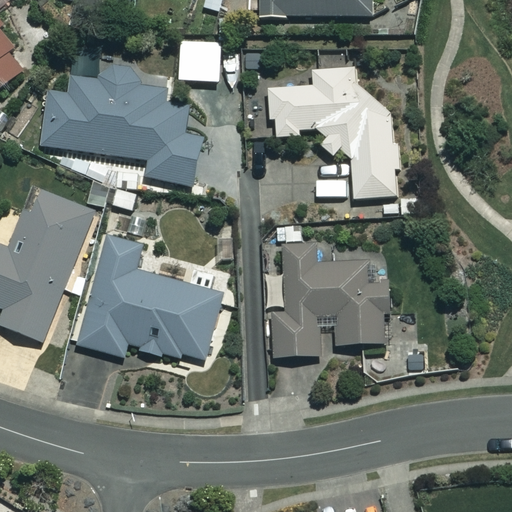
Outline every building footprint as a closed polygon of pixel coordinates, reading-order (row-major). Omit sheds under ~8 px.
[(225,0),(205,0),(204,7),(222,11),(225,0)] [(259,0),(260,16),(371,16),(370,0),(259,0)] [(0,87),(31,63),(0,22),(0,87)] [(130,71),(103,67),(101,81),(72,77),(69,95),(50,92),(42,145),(149,161),(147,178),(194,185),(201,136),(185,133),(189,106),(166,102),(169,87),(129,81),(130,71)] [(341,147),(351,155),(354,202),(397,199),(395,172),(402,172),(400,142),(394,142),(392,113),(355,85),(354,68),(313,70),(313,86),(270,88),(272,122),(278,121),(279,136),(301,135),(300,126),(316,126),(327,136),(319,145),(335,157),(341,147)] [(241,122),(220,122),(220,152),(241,152),(241,122)] [(122,171),(111,205),(131,211),(141,178),(122,171)] [(94,213),(36,190),(11,251),(0,246),(0,308),(5,310),(0,320),(0,324),(42,342),(94,213)] [(302,227),(281,228),(284,275),(271,276),(275,357),(320,354),(318,327),(336,326),(337,345),(392,342),(388,268),(373,269),(372,260),(317,263),(316,244),(303,244),(302,227)] [(142,246),(107,236),(77,344),(124,357),(128,345),(181,359),(182,353),(205,359),(222,294),(135,271),(142,246)]
